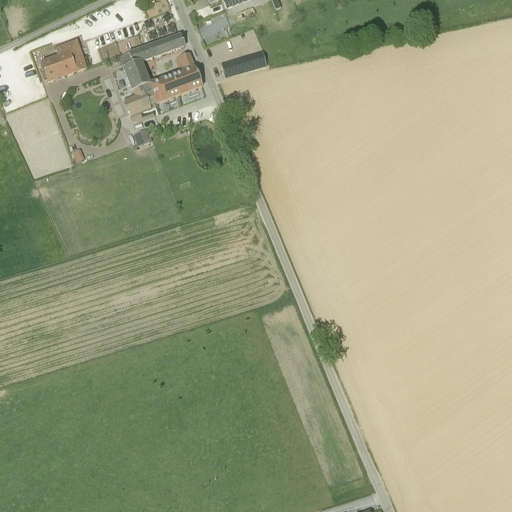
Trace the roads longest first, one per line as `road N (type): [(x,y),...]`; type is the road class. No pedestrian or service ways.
road 1 (unclassified): [(388,511),(176,0)]
road 2 (unclassified): [(109,0),(0,51)]
